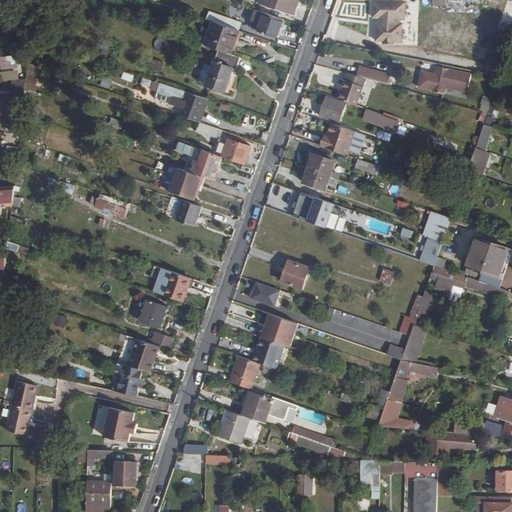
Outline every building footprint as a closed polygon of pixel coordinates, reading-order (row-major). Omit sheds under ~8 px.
[(268,0),(265,12),(276,16),(278,11),(287,15),(288,12),(294,14),(299,0),(268,0)] [(405,3),(374,2),(373,18),(382,19),(381,24),(377,24),(376,42),(384,42),(384,45),(394,45),(394,42),(401,43),(402,25),(399,25),(399,20),(405,20),(405,3)] [(284,19),(276,16),(265,12),(264,12),(257,31),(277,38),(284,19)] [(159,19),(144,14),(142,22),(157,26),(159,19)] [(218,49),(232,54),(240,31),(212,21),(204,44),(218,49)] [(40,42),(31,41),(29,53),(39,54),(40,42)] [(238,56),(232,54),(218,49),(215,59),(213,66),(204,64),(198,81),(206,85),(206,86),(226,92),(234,67),(237,67),(240,57),(238,56)] [(47,54),(46,64),(59,68),(62,58),(47,54)] [(19,67),(17,55),(0,56),(0,58),(1,69),(19,67)] [(148,77),(159,81),(165,62),(149,57),(146,66),(152,68),(148,77)] [(39,66),(28,63),(27,78),(26,88),(36,92),(39,66)] [(437,66),(435,73),(435,76),(422,73),(419,87),(443,92),(444,86),(467,90),(470,72),(437,66)] [(359,67),(357,76),(367,78),(388,84),(391,75),(359,67)] [(119,79),(130,82),(133,75),(122,72),(119,79)] [(340,88),(343,89),(341,92),(339,99),(357,105),(367,78),(357,76),(348,74),(346,80),(341,78),(338,87),(340,88)] [(3,100),(3,105),(21,103),(23,103),(26,78),(12,80),(10,100),(8,100),(3,100)] [(200,122),(201,122),(206,108),(202,107),(205,97),(186,91),(161,82),(156,92),(172,97),(184,101),(181,109),(179,115),(200,122)] [(327,96),(320,116),(340,122),(347,103),(327,96)] [(169,105),(181,109),(184,101),(172,97),(169,105)] [(481,97),(480,108),(489,108),(490,97),(481,97)] [(484,123),(495,127),(502,103),(492,100),(484,123)] [(0,120),(6,120),(22,119),(23,113),(24,103),(23,103),(21,103),(3,105),(0,105),(0,120)] [(304,114),(301,121),(313,125),(316,118),(304,114)] [(384,115),(381,115),(377,125),(390,130),(394,119),(384,115)] [(22,119),(6,120),(7,131),(21,130),(22,119)] [(110,119),(108,127),(121,130),(122,121),(110,119)] [(223,130),(201,122),(200,122),(197,129),(208,133),(207,135),(220,139),(220,137),(223,130)] [(476,147),(487,151),(495,127),(484,123),(476,147)] [(356,132),(333,124),(328,137),(326,136),(323,147),(348,155),(356,132)] [(220,139),(215,154),(222,156),(228,141),(228,140),(220,137),(220,139)] [(223,156),(245,164),(252,145),(229,137),(228,140),(228,141),(222,156),(223,156)] [(190,172),(202,176),(214,180),(223,156),(222,156),(215,154),(184,143),(200,148),(196,160),(195,159),(190,172)] [(4,155),(18,154),(19,147),(7,145),(7,150),(5,151),(4,155)] [(421,154),(451,165),(454,158),(425,146),(421,154)] [(478,174),(487,151),(476,147),(468,171),(478,174)] [(307,168),(309,168),(331,176),(333,170),(336,161),(312,153),(307,168)] [(18,154),(4,155),(10,156),(9,167),(17,167),(18,154)] [(449,170),(451,165),(421,154),(419,158),(449,170)] [(378,175),(381,167),(355,158),(352,166),(377,176),(378,175)] [(161,187),(169,191),(178,167),(169,164),(161,187)] [(178,167),(169,191),(195,200),(202,176),(190,172),(178,167)] [(402,176),(381,167),(378,175),(400,184),(402,179),(401,179),(402,176)] [(327,184),(331,176),(309,168),(304,183),(325,190),(327,184)] [(338,178),(340,179),(342,173),(333,170),(331,176),(338,178)] [(334,187),(338,178),(331,176),(327,184),(334,187)] [(50,177),(47,186),(72,194),(75,186),(50,177)] [(0,206),(13,205),(15,185),(0,186),(0,206)] [(100,194),(99,198),(127,207),(128,203),(100,194)] [(123,217),(127,207),(99,198),(93,195),(90,204),(96,206),(95,207),(123,217)] [(302,219),(307,221),(315,197),(308,195),(303,208),(300,206),(296,208),(294,213),(296,216),(302,219)] [(315,197),(307,221),(327,228),(336,204),(315,197)] [(183,200),(176,220),(196,227),(202,206),(183,200)] [(406,203),(404,207),(409,209),(417,211),(418,207),(406,203)] [(19,218),(20,208),(13,206),(12,216),(19,218)] [(343,209),(338,208),(331,229),(335,231),(343,209)] [(430,237),(433,238),(443,242),(451,218),(432,212),(424,235),(430,237)] [(403,228),(400,236),(414,241),(417,233),(403,228)] [(9,241),(12,242),(19,245),(22,236),(16,235),(16,237),(11,235),(9,241)] [(433,238),(430,237),(421,261),(434,265),(435,265),(443,242),(433,238)] [(479,281),(500,288),(503,279),(499,278),(509,249),(478,238),(466,273),(477,277),(479,271),(482,272),(479,281)] [(9,241),(8,249),(27,255),(29,248),(19,245),(12,242),(9,241)] [(438,257),(435,265),(444,268),(447,260),(438,257)] [(289,260),(281,282),(303,289),(311,267),(289,260)] [(361,265),(370,269),(372,264),(363,260),(361,265)] [(464,289),(465,285),(468,278),(442,269),(442,268),(436,266),(432,277),(464,289)] [(185,302),(193,279),(161,267),(152,291),(185,302)] [(384,268),(380,281),(390,285),(395,272),(384,268)] [(468,277),(468,278),(465,285),(475,289),(478,280),(468,277)] [(478,280),(475,289),(507,300),(510,291),(500,288),(479,281),(478,280)] [(274,307),(279,289),(253,282),(249,300),(274,307)] [(427,290),(415,324),(421,326),(423,322),(424,323),(434,296),(432,295),(433,292),(427,290)] [(147,299),(139,320),(139,321),(161,328),(169,306),(147,299)] [(422,301),(417,299),(410,318),(416,320),(422,301)] [(270,314),(262,337),(282,344),(290,347),(299,323),(270,314)] [(416,320),(410,318),(405,317),(400,332),(410,335),(416,320)] [(174,338),(155,331),(152,340),(171,347),(174,338)] [(380,345),(390,348),(393,338),(384,334),(380,345)] [(261,364),(274,368),(282,344),(262,337),(261,337),(258,346),(256,353),(253,352),(250,360),(253,361),(261,364)] [(138,338),(129,365),(144,370),(152,371),(157,355),(154,354),(157,345),(138,338)] [(239,356),(230,381),(252,389),(255,383),(261,364),(253,361),(239,356)] [(402,360),(394,383),(391,392),(386,406),(379,426),(414,429),(414,421),(399,418),(411,370),(414,371),(432,377),(435,366),(402,360)] [(144,370),(129,365),(124,364),(122,373),(119,372),(116,382),(120,383),(118,391),(138,396),(140,388),(143,388),(145,378),(142,377),(144,370)] [(18,381),(12,405),(13,405),(33,410),(39,385),(18,381)] [(383,389),(378,404),(386,406),(391,392),(383,389)] [(266,423),(269,415),(285,420),(291,403),(274,397),(273,399),(251,391),(243,415),(266,423)] [(506,420),(511,422),(511,398),(501,396),(498,405),(502,406),(498,417),(506,420)] [(13,405),(12,405),(7,430),(28,435),(33,410),(13,405)] [(135,412),(111,407),(105,436),(129,441),(131,431),(136,432),(138,423),(133,422),(135,412)] [(230,411),(225,409),(220,423),(224,424),(225,425),(230,411)] [(224,424),(219,436),(242,444),(251,418),(230,411),(225,425),(224,424)] [(440,431),(477,435),(511,438),(511,428),(486,420),(485,424),(439,420),(438,431),(440,431)] [(294,426),(292,432),(332,446),(333,447),(336,439),(294,426)] [(476,451),(477,435),(440,431),(438,448),(476,451)] [(332,446),(292,432),(290,432),(287,440),(329,455),(329,454),(332,446)] [(186,444),(184,454),(209,455),(210,448),(186,444)] [(344,459),(345,455),(346,451),(333,447),(332,446),(329,454),(344,459)] [(86,466),(94,466),(94,460),(112,459),(112,450),(86,451),(86,466)] [(206,455),(206,462),(231,463),(231,456),(206,455)] [(117,460),(115,485),(135,486),(137,461),(117,460)] [(381,461),(362,460),(362,461),(355,460),(354,468),(361,469),(361,473),(362,473),(362,491),(372,491),(372,498),(380,498),(381,461)] [(437,511),(439,463),(406,462),(406,476),(415,476),(413,511),(437,511)] [(450,468),(439,468),(438,496),(453,496),(453,485),(449,484),(450,468)] [(511,470),(498,470),(497,490),(511,490),(511,470)] [(306,474),(298,474),(297,506),(305,506),(306,475),(306,474)] [(314,475),(306,475),(305,490),(313,490),(314,475)] [(88,480),(87,504),(98,504),(111,505),(112,481),(88,480)] [(511,511),(511,502),(485,502),(478,502),(477,511),(511,511)]
